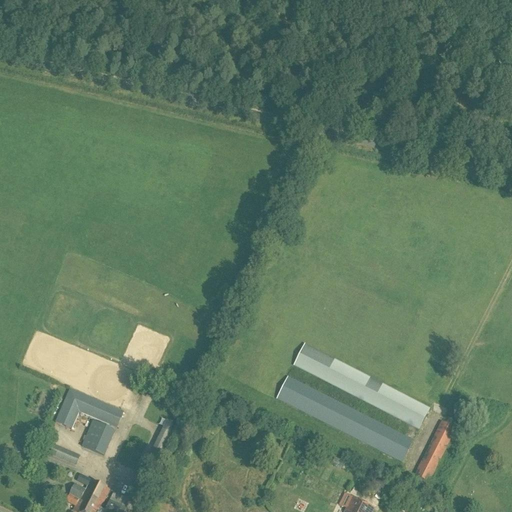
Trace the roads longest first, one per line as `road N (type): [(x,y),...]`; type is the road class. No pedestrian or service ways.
road 1 (unclassified): [(0,56),(511,177)]
road 2 (track): [(380,511),(511,262)]
